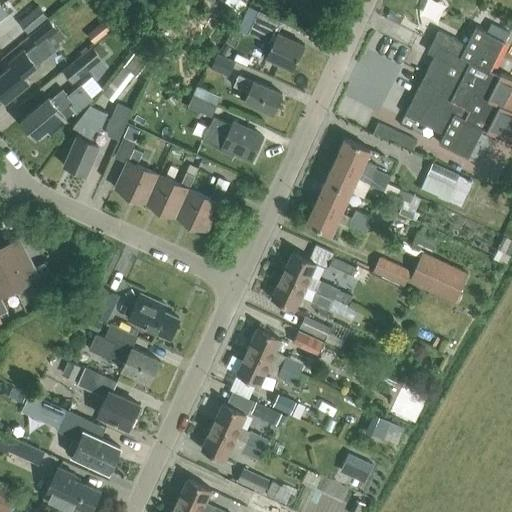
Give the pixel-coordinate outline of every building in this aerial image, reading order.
[(0,23),(10,15),(2,5),(0,6),(0,23)] [(29,33),(48,17),(38,5),(18,21),(29,33)] [(293,70),(304,45),(279,33),(278,34),(271,31),(276,19),(258,11),(248,32),(272,43),(266,58),(293,70)] [(94,42),(116,24),(109,16),(87,34),(94,42)] [(47,37),(58,29),(49,19),(30,34),(38,44),(25,54),(23,52),(10,62),(14,65),(0,76),(0,93),(6,101),(29,83),(24,75),(45,59),(43,57),(55,47),(47,37)] [(511,78),(501,73),(500,75),(490,71),(505,41),(476,26),(466,44),(439,31),(433,43),(440,47),(405,115),(442,134),(438,142),(443,145),(470,158),(475,145),(484,128),(511,141),(511,78)] [(90,70),(103,58),(102,57),(107,52),(100,42),(63,71),(72,83),(90,70)] [(137,55),(134,52),(125,65),(128,67),(139,75),(147,62),(137,55)] [(229,76),(235,62),(217,54),(211,67),(229,76)] [(273,114),(282,93),(254,81),(253,82),(239,76),(234,87),(248,93),(244,101),(273,114)] [(148,83),(141,95),(151,101),(159,89),(148,83)] [(50,98),(22,121),(36,138),(48,129),(51,133),(67,120),(67,119),(92,99),(79,84),(66,94),(64,91),(52,101),(50,98)] [(211,117),(216,106),(193,96),(186,112),(197,118),(200,111),(211,117)] [(119,139),(132,109),(119,103),(105,133),(119,139)] [(108,113),(90,105),(73,127),(80,131),(78,136),(77,136),(64,165),(86,175),(99,145),(90,141),(96,129),(99,130),(108,113)] [(231,123),(231,124),(214,117),(211,124),(209,123),(202,140),(220,148),(219,150),(232,156),(234,152),(252,159),(258,145),(262,137),(231,123)] [(373,132),(412,150),(417,140),(378,122),(373,132)] [(128,125),(123,135),(134,141),(139,131),(128,125)] [(341,145),(334,159),(386,183),(390,174),(364,162),(369,150),(344,139),(341,145)] [(146,202),(159,174),(139,164),(144,153),(136,149),(130,161),(130,160),(117,189),(146,202)] [(386,183),(334,159),(325,180),(351,192),(357,178),(383,190),(386,183)] [(461,206),(471,183),(430,164),(420,186),(438,194),(438,196),(461,206)] [(195,176),(198,168),(191,165),(188,172),(195,176)] [(176,216),(195,176),(188,172),(182,184),(159,174),(146,202),(176,216)] [(196,176),(195,176),(176,216),(208,231),(221,202),(226,190),(218,186),(212,198),(191,188),(196,176)] [(219,178),(216,186),(218,186),(226,190),(230,183),(219,178)] [(342,212),(351,192),(325,180),(316,201),(342,212)] [(511,194),(478,183),(468,215),(507,227),(511,210),(511,194)] [(332,233),(339,219),(342,212),(316,201),(306,221),(332,233)] [(354,206),(349,216),(367,224),(371,215),(354,206)] [(349,216),(345,226),(362,234),(367,224),(349,216)] [(21,239),(0,249),(0,255),(17,289),(32,282),(39,296),(58,287),(46,263),(35,268),(21,239)] [(425,251),(411,282),(454,302),(468,272),(425,251)] [(293,252),(282,275),(334,299),(334,298),(348,304),(352,296),(338,290),(311,277),(317,263),(293,252)] [(0,255),(0,313),(1,315),(9,311),(2,297),(17,289),(0,255)] [(349,278),(355,266),(333,256),(328,268),(349,278)] [(379,258),(373,270),(404,284),(410,272),(379,258)] [(282,275),(272,298),(296,309),(302,296),(329,308),(334,299),(282,275)] [(108,319),(118,295),(104,289),(93,313),(108,319)] [(137,302),(129,320),(142,326),(170,338),(179,318),(163,311),(166,304),(141,293),(137,302)] [(334,299),(329,308),(360,323),(364,313),(347,305),(334,299)] [(97,331),(101,321),(85,314),(81,324),(97,331)] [(306,315),(300,327),(325,339),(330,327),(306,315)] [(110,323),(104,337),(96,333),(89,348),(110,358),(112,353),(126,360),(122,370),(150,383),(160,361),(132,348),(137,335),(110,323)] [(258,328),(248,351),(299,374),(301,370),(303,365),(275,353),(282,339),(258,328)] [(317,355),(324,341),(299,329),(292,343),(317,355)] [(299,374),(248,351),(237,374),(261,384),(266,372),(294,385),(299,374)] [(86,364),(89,357),(81,354),(78,361),(86,364)] [(74,379),(81,366),(69,360),(62,373),(74,379)] [(117,382),(84,367),(76,384),(106,397),(99,414),(129,428),(140,404),(113,392),(117,382)] [(290,413),(295,401),(270,390),(265,402),(290,413)] [(285,415),(257,401),(250,414),(280,427),(285,415)] [(222,403),(212,426),(263,450),(268,439),(241,427),(246,414),(222,403)] [(60,425),(58,432),(67,436),(73,439),(67,453),(74,456),(109,472),(120,445),(94,434),(99,424),(67,410),(60,425)] [(263,450),(212,426),(202,449),(225,460),(231,447),(258,459),(263,450)] [(43,453),(13,437),(6,434),(0,430),(0,448),(7,452),(8,450),(36,465),(43,453)] [(373,462),(361,457),(352,477),(364,482),(373,462)] [(91,511),(100,490),(73,477),(75,473),(58,466),(44,497),(73,510),(75,505),(91,511)] [(263,492),(270,479),(244,466),(237,480),(263,492)] [(308,470),(302,483),(315,488),(321,476),(308,470)] [(188,479),(177,502),(199,511),(226,511),(205,502),(210,489),(188,479)] [(279,500),(286,487),(272,481),(266,494),(279,500)] [(0,499),(11,504),(15,493),(0,487),(0,499)] [(256,492),(251,504),(269,511),(285,511),(288,507),(256,492)] [(359,511),(365,501),(354,496),(348,511),(349,511),(359,511)] [(199,511),(177,502),(172,511),(199,511)]
